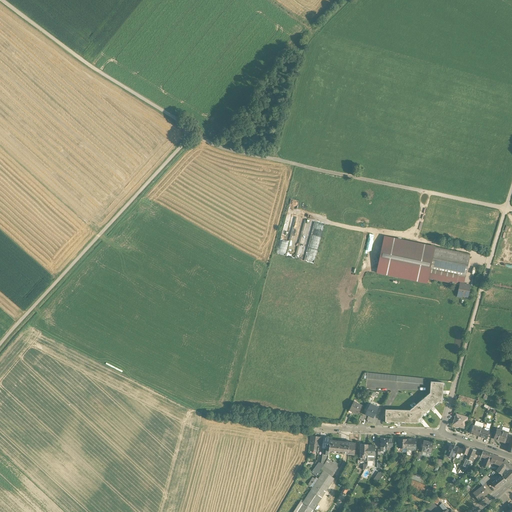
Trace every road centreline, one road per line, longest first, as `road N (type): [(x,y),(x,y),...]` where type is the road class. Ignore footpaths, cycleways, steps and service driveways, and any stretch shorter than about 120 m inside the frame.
road 1 (unclassified): [(0,345),(178,149),(187,129),(2,0)]
road 2 (track): [(511,209),(219,147),(187,129)]
road 3 (residential): [(511,457),(441,433),(308,425)]
road 4 (track): [(455,381),(511,189)]
road 5 (track): [(352,0),(308,51),(273,158)]
